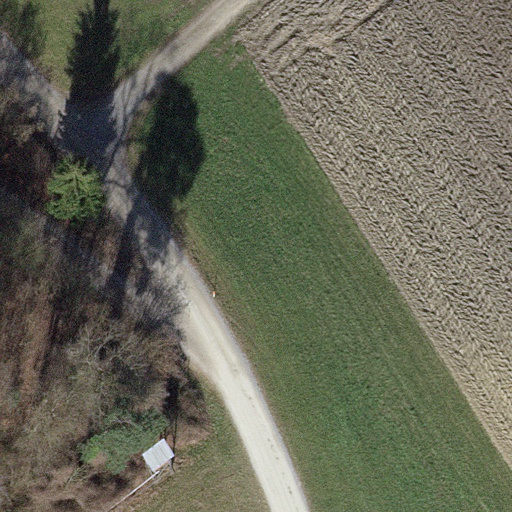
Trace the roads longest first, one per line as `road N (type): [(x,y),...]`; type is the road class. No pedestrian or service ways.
road 1 (residential): [(0,54),(87,147),(240,371),(298,511)]
road 2 (track): [(0,225),(240,371)]
road 3 (track): [(87,147),(254,0)]
